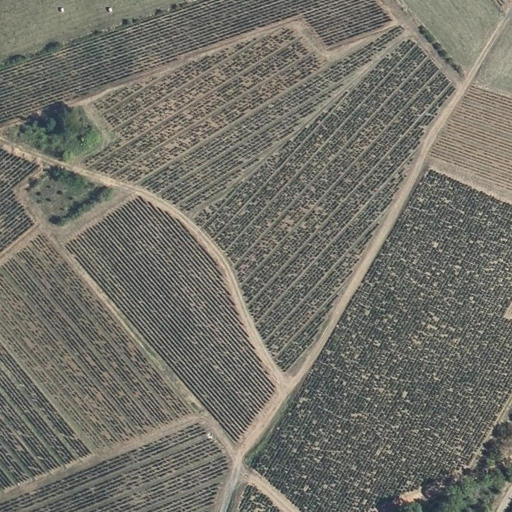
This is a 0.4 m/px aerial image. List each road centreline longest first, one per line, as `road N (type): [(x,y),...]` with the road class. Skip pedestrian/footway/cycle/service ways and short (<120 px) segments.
road 1 (track): [(511,11),(302,372),(241,454),(223,511)]
road 2 (track): [(287,389),(220,254),(188,219),(138,188),(0,139)]
road 3 (track): [(386,511),(511,456)]
